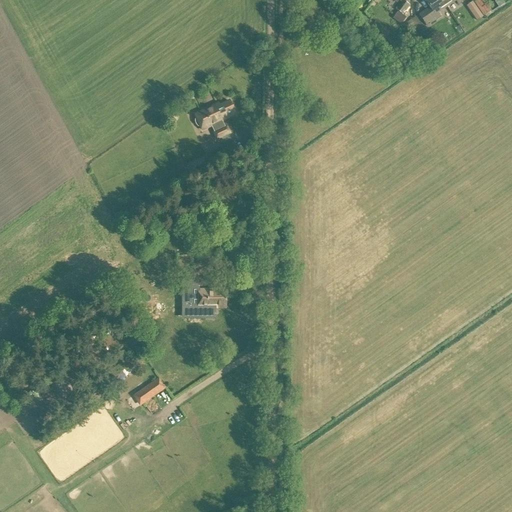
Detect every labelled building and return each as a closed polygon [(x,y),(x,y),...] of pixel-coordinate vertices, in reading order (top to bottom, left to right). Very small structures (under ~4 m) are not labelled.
[(402,0),(396,9),(403,15),(410,5),(402,0)] [(424,0),(429,8),(424,11),(419,15),(427,27),(441,17),(439,13),(447,7),(442,0),(424,0)] [(472,2),(466,6),(476,21),(482,17),(472,2)] [(482,4),(477,8),(479,10),(483,16),(490,12),(486,5),(484,7),(482,4)] [(419,23),(420,23),(416,17),(407,23),(411,29),(415,26),(419,23)] [(221,122),(235,115),(229,102),(219,107),(217,104),(195,115),(202,131),(212,126),(215,133),(213,133),(217,140),(230,133),(227,127),(224,128),(221,122)] [(227,148),(222,150),(225,156),(230,153),(227,148)] [(205,158),(186,166),(191,177),(210,168),(205,158)] [(189,255),(177,256),(177,270),(189,269),(189,255)] [(197,308),(226,307),(225,293),(222,292),(222,290),(197,290),(197,308)] [(136,369),(128,358),(108,372),(116,384),(136,369)] [(142,404),(165,389),(158,378),(135,394),(142,404)]
